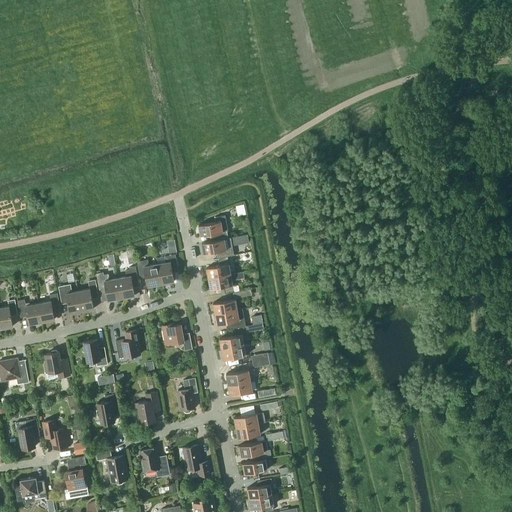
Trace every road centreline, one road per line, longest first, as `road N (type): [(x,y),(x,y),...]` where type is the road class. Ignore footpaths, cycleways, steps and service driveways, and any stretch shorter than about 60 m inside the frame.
road 1 (residential): [(0,343),(195,291)]
road 2 (residential): [(218,413),(195,291)]
